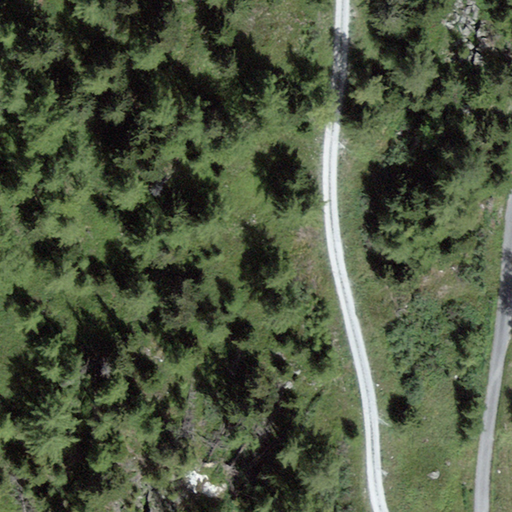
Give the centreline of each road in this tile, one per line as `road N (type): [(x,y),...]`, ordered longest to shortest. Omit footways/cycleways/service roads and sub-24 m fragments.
road 1 (track): [(342,0),(325,166),(368,465),(385,511)]
road 2 (track): [(482,511),(511,226)]
